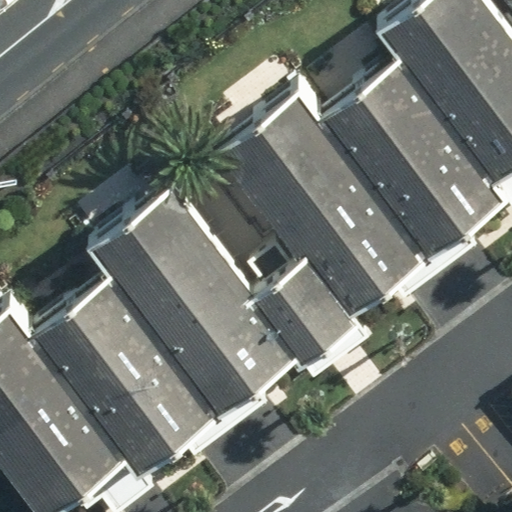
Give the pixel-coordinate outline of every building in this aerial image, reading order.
[(511,152),(511,13),(501,0),(400,0),(393,6),(510,154),(511,152)] [(508,184),(399,42),(331,94),(440,235),(508,184)] [(421,244),(300,78),(240,122),(361,287),(421,244)] [(296,340),(173,172),(113,216),(236,384),(296,340)] [(355,300),(307,238),(262,274),(310,335),(355,300)] [(224,397),(116,253),(52,301),(161,445),(224,397)] [(127,441),(16,293),(0,305),(0,437),(47,500),(127,441)]
